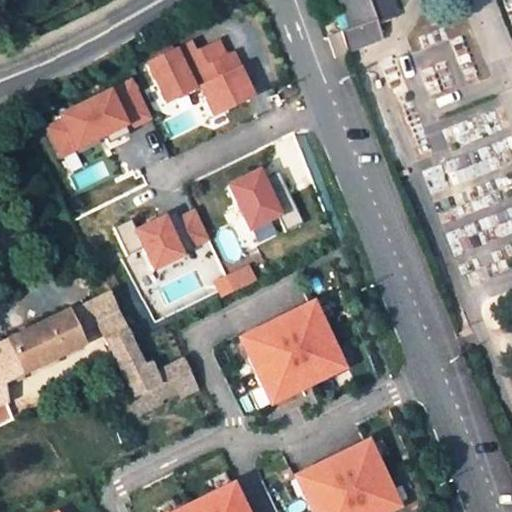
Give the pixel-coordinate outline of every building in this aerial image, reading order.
[(381,26),(398,19),(390,0),(337,0),(349,28),(341,32),(351,54),(386,39),(381,26)] [(340,32),(330,36),(340,61),(350,57),(340,32)] [(187,37),(143,58),(162,96),(190,82),(191,84),(197,82),(210,109),(248,90),(234,63),(236,62),(229,47),(222,51),(214,35),(191,46),(187,37)] [(57,114),(43,121),(57,149),(100,128),(104,137),(125,127),(123,123),(147,111),(128,73),(55,109),(57,114)] [(254,165),(223,180),(245,224),(274,210),(281,225),(299,217),(274,165),(258,173),(254,165)] [(126,213),(109,221),(123,249),(139,241),(149,262),(188,244),(186,240),(204,232),(191,204),(173,213),(169,206),(132,224),(126,213)] [(27,238),(34,251),(43,245),(36,233),(27,238)] [(179,393),(194,386),(182,361),(155,374),(150,365),(142,368),(106,294),(86,304),(98,327),(132,396),(130,398),(139,416),(162,405),(161,402),(179,393)] [(306,298),(235,333),(266,397),(338,362),(306,298)] [(98,327),(86,304),(66,314),(77,337),(98,327)] [(2,385),(81,346),(77,337),(66,314),(0,346),(0,426),(14,420),(6,401),(2,385)] [(182,402),(197,395),(194,386),(179,393),(182,402)] [(370,444),(299,478),(314,511),(393,511),(400,509),(370,444)] [(246,511),(232,481),(165,511),(246,511)]
